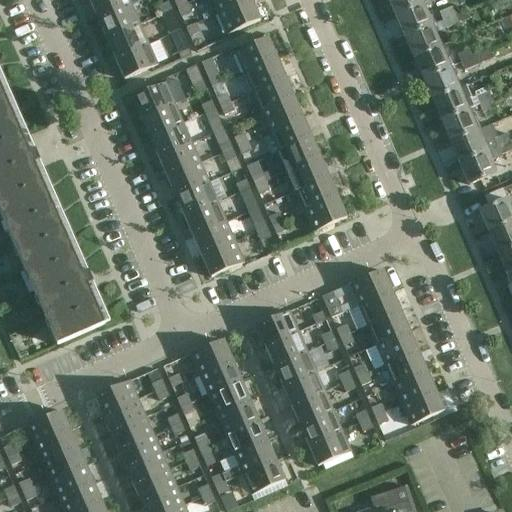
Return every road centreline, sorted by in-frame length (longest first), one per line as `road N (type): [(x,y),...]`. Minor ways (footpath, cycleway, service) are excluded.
road 1 (residential): [(181,335),(34,0)]
road 2 (residential): [(412,237),(308,0)]
road 3 (residential): [(181,335),(412,237)]
road 4 (residential): [(511,440),(432,264),(412,237)]
road 5 (residential): [(0,416),(181,335)]
